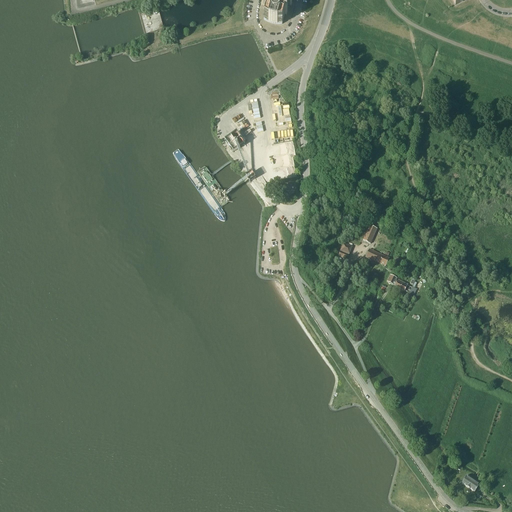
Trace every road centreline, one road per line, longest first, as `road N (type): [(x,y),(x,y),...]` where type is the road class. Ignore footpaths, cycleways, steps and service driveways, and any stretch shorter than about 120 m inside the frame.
road 1 (unclassified): [(367,391),(307,303),(293,268),(305,180),(300,92),(331,0)]
road 2 (unclassified): [(367,391),(447,500),(466,511)]
